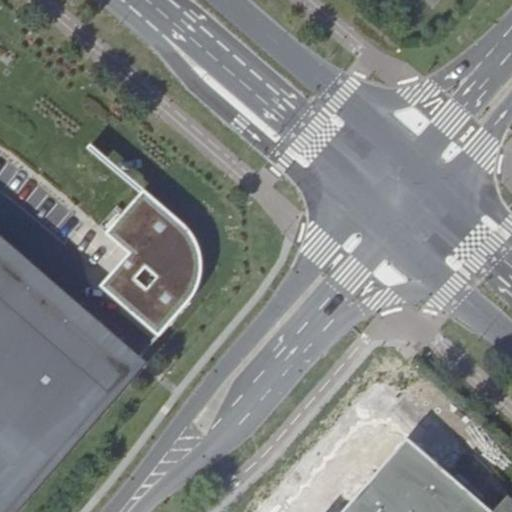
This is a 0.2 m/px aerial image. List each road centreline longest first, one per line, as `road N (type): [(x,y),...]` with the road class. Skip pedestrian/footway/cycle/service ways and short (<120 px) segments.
road 1 (secondary): [(127,511),(375,222)]
road 2 (primary): [(120,0),(375,222)]
road 3 (primary): [(147,0),(182,16),(401,196)]
road 4 (primary): [(375,222),(511,338)]
road 5 (primary): [(511,57),(354,107)]
road 6 (primary): [(354,107),(231,0)]
road 7 (primary): [(511,289),(401,196)]
road 8 (secondary): [(511,70),(423,174)]
